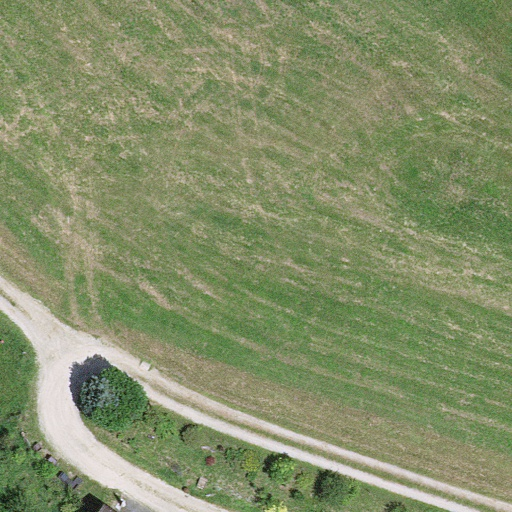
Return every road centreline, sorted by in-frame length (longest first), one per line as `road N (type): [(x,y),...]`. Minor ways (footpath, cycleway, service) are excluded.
road 1 (track): [(498,511),(77,358),(0,292)]
road 2 (track): [(77,358),(57,386),(54,422),(101,476),(172,511)]
